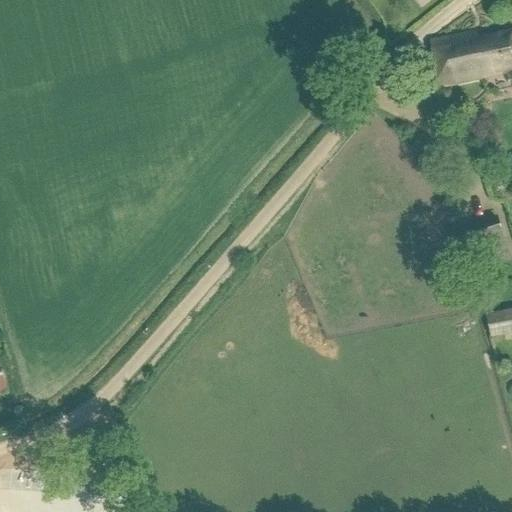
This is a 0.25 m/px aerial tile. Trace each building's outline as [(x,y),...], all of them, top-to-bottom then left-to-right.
[(414,0),(422,8),(432,0),(414,0)] [(511,32),(476,40),(475,34),(470,36),(470,34),(431,42),(442,88),(511,73),(511,32)] [(445,163),(430,168),(436,189),(451,185),(445,163)] [(454,230),(464,263),(509,248),(498,216),(454,230)] [(511,308),(486,313),(490,337),(511,333),(511,308)]
